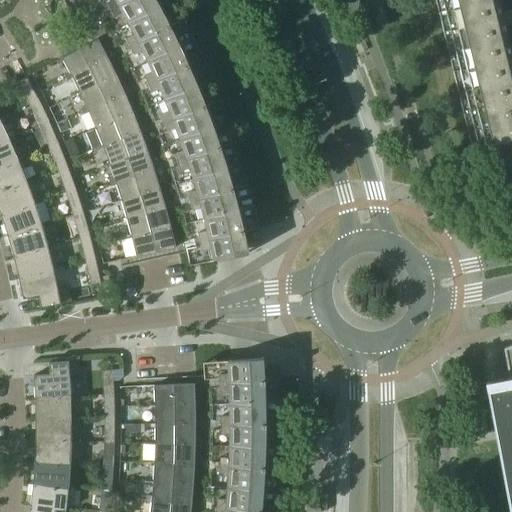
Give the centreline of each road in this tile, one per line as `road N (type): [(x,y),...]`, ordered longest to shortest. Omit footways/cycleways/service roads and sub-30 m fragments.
road 1 (residential): [(232,256),(188,101),(138,0)]
road 2 (tertiary): [(268,0),(321,122),(344,191),(351,246)]
road 3 (tertiary): [(390,244),(303,0)]
road 4 (residential): [(9,339),(242,304)]
road 5 (tertiary): [(386,511),(392,339)]
road 6 (residential): [(13,511),(9,339)]
road 7 (tertiary): [(358,341),(356,511)]
road 8 (residential): [(246,511),(248,358)]
